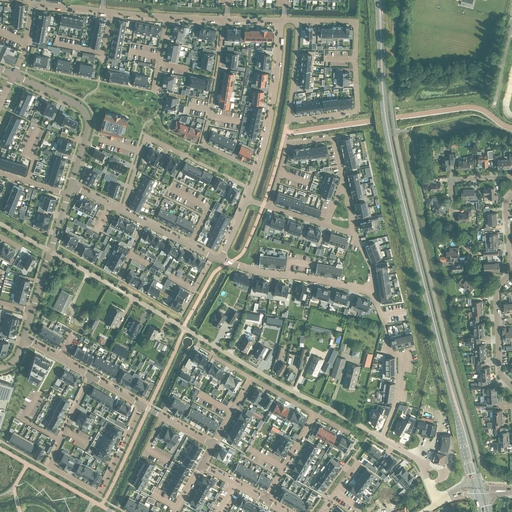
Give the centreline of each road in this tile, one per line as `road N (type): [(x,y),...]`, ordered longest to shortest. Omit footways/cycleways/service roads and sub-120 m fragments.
road 1 (primary): [(477,491),(395,170),(380,13)]
road 2 (residential): [(380,438),(92,275)]
road 3 (residential): [(91,377),(50,466),(100,494),(142,405)]
road 4 (residential): [(496,288),(470,269),(469,248),(453,236),(450,180),(511,177)]
road 5 (residential): [(257,170),(203,145),(223,19)]
road 6 (residential): [(297,20),(287,120),(356,111)]
road 7 (residential): [(14,75),(83,109),(88,128),(71,186)]
road 8 (residential): [(221,260),(374,292)]
road 9 (residential): [(343,180),(334,138),(288,144),(269,207)]
road 10 (residential): [(280,20),(257,170)]
road 11 (residential): [(356,111),(354,22),(297,20)]
road 12 (residential): [(380,438),(403,358),(390,353),(385,326)]
road 13 (residential): [(122,212),(146,137),(185,156)]
